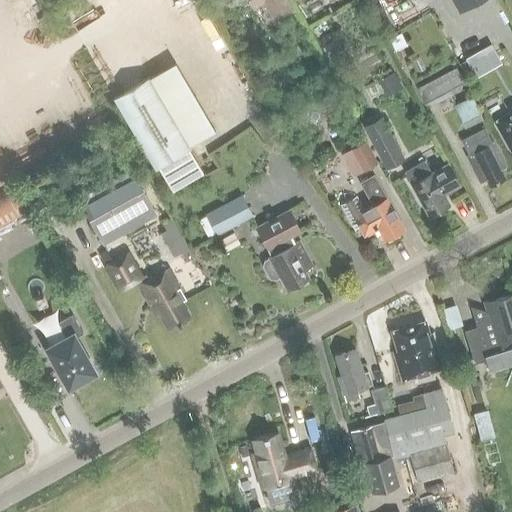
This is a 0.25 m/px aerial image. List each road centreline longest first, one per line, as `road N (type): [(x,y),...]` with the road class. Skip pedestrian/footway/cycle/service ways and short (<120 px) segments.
road 1 (unclassified): [(0,499),(511,220)]
road 2 (track): [(193,392),(228,511)]
